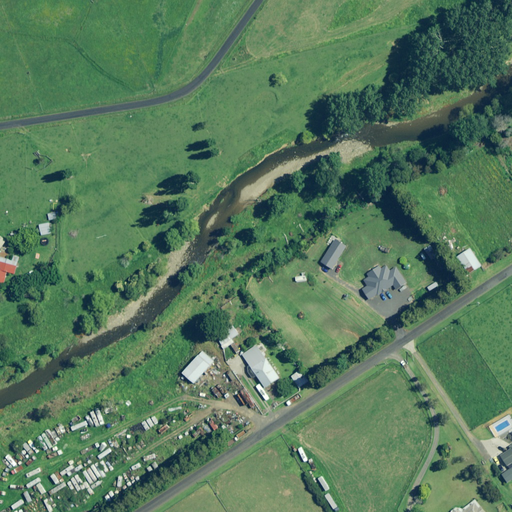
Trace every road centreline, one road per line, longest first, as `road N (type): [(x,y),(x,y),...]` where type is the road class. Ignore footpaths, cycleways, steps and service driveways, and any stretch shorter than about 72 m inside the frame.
road 1 (unclassified): [(511,268),(140,511)]
road 2 (unclassified): [(0,123),(174,92),(209,68),(257,0)]
